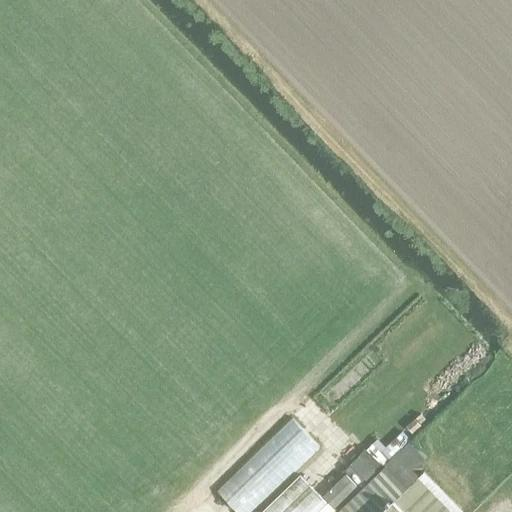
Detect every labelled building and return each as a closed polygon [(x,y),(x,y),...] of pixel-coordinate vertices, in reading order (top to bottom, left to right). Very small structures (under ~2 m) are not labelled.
[(292,417),(217,489),(239,511),(249,511),(319,445),(292,417)] [(421,426),(414,419),(406,427),(412,434),(421,426)] [(410,440),(403,433),(386,449),(377,440),(344,472),(358,487),(364,480),(366,482),(410,440)] [(463,511),(424,471),(408,486),(395,474),(422,448),(413,438),(335,511),(463,511)] [(259,511),(332,511),(335,509),(300,473),(259,511)]
